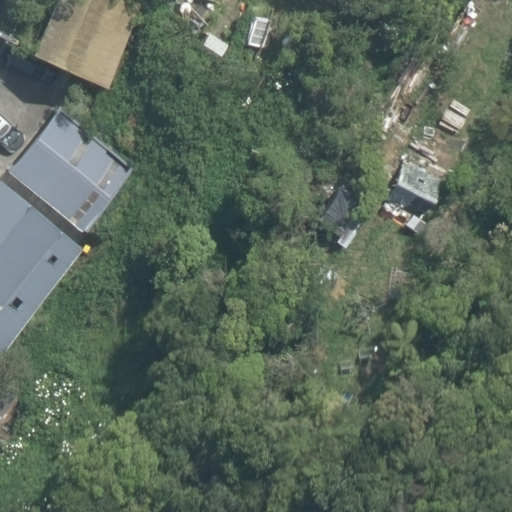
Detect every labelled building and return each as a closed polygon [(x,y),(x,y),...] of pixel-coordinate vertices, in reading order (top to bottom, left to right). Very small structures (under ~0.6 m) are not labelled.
[(43,0),(21,52),(103,87),(140,1),(138,0),(43,0)] [(378,217),(410,235),(449,168),(420,152),(429,138),(462,157),(511,71),(511,0),(489,0),(386,177),(397,184),(378,217)] [(4,163),(78,230),(132,171),(56,102),(4,163)] [(0,349),(3,351),(83,251),(0,183),(0,349)] [(0,415),(10,403),(0,394),(0,415)]
